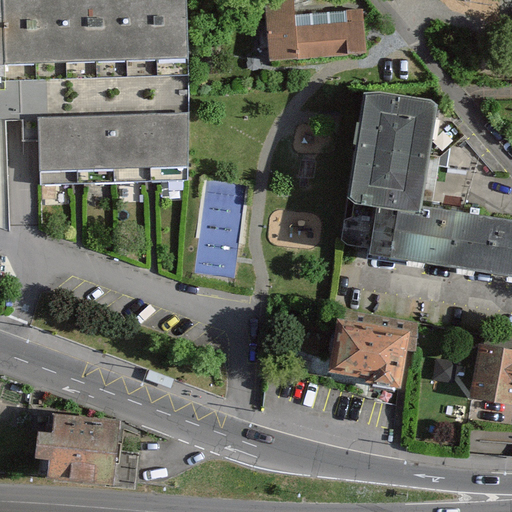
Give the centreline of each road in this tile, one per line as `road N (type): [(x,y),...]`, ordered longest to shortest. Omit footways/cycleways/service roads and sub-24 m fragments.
road 1 (primary): [(511,485),(348,471),(237,441),(0,353)]
road 2 (residential): [(511,159),(412,38)]
road 3 (secondary): [(0,505),(122,511)]
